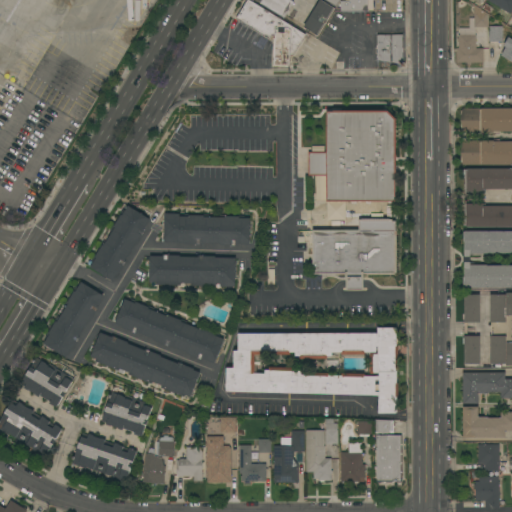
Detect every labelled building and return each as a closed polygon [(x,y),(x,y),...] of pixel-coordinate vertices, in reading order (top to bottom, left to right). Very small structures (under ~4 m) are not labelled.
[(289,55),(289,67),(272,66),(273,41),(236,19),(247,0),(249,0),(306,34),(293,55),(289,55)] [(284,18),(259,3),(260,0),(289,0),(293,2),(284,18)] [(318,35),(303,27),(319,0),(321,0),(334,8),(318,35)] [(368,0),(368,11),(340,11),(340,1),(350,1),(350,0),(368,0)] [(489,1),(489,0),(511,0),(511,10),(510,14),(489,1)] [(488,13),(488,27),(474,27),(474,5),(488,13)] [(306,9),(310,12),(305,21),(301,18),(306,9)] [(502,26),(502,42),(489,41),(489,26),(502,26)] [(377,35),(402,35),(402,64),(377,60),(377,35)] [(483,62),(471,62),(471,65),(466,65),(466,62),(456,62),(456,49),(458,49),(458,35),(476,35),(476,48),(483,48),(483,62)] [(511,61),(501,55),(505,47),(503,46),(508,37),(511,39),(511,61)] [(511,131),(480,131),(480,132),(462,132),(462,108),(511,108),(511,131)] [(326,201),(326,110),(387,110),(396,118),(396,201),(326,201)] [(511,164),(485,165),(462,165),(462,138),(465,138),(465,141),(493,141),(493,142),(511,141),(511,164)] [(308,152),(326,152),(326,175),(308,175),(308,152)] [(511,189),(482,189),(482,192),(465,192),(465,170),(466,170),(466,168),(511,168),(511,189)] [(511,226),(466,227),(466,226),(464,226),(464,217),(465,217),(465,203),(483,203),(483,206),(511,206),(511,226)] [(144,228),(145,229),(134,248),(133,248),(125,261),(126,261),(113,282),(90,267),(96,257),(95,256),(102,244),(104,245),(115,227),(113,227),(121,214),(122,215),(128,205),(150,219),(144,228)] [(249,245),(236,244),(236,245),(220,245),(220,243),(201,242),(201,244),(164,243),(165,213),(180,214),(179,216),(189,217),(189,215),(203,215),(203,217),(225,217),(225,216),(239,216),(239,218),(250,218),(249,245)] [(395,231),(396,231),(397,273),(395,273),(395,275),(363,275),(363,291),(345,291),(345,274),(312,274),(312,230),(395,229),(395,231)] [(511,253),(470,253),(470,257),(464,257),(464,231),(511,231),(511,253)] [(150,256),(163,256),(163,255),(180,255),(180,257),(198,257),(198,256),(215,256),(215,258),(236,258),(236,287),(220,287),(220,284),(215,284),(215,286),(199,286),(199,283),(170,283),(170,284),(160,284),(161,282),(150,282),(150,256)] [(511,287),(464,288),(464,262),(470,262),(470,265),(487,265),(487,266),(511,265),(511,287)] [(97,306),(98,307),(89,322),(88,321),(78,336),(80,337),(72,350),(70,349),(66,357),(44,344),(50,334),(48,333),(55,321),(57,322),(68,304),(67,303),(74,291),(75,292),(81,282),(103,295),(97,306)] [(490,336),(491,336),(491,323),(490,323),(490,295),(505,295),(505,292),(511,292),(511,365),(506,365),(506,364),(490,364),(490,336)] [(464,295),(480,295),(480,322),(479,322),(479,336),(480,336),(480,364),(464,364),(464,295)] [(135,303),(135,302),(149,307),(148,308),(168,316),(168,315),(184,321),(183,322),(201,330),(201,328),(215,334),(214,335),(225,339),(215,363),(204,359),(204,361),(187,354),(187,353),(170,346),(169,347),(154,340),(154,339),(137,332),(137,334),(120,327),(120,326),(115,323),(125,299),(135,303)] [(226,392),(226,368),(233,368),(234,351),(237,351),(238,333),(377,333),(377,328),(396,328),(396,346),(398,346),(398,369),(396,369),(396,414),(379,414),(379,396),(226,392)] [(190,397),(185,394),(184,397),(160,387),(161,385),(152,381),(151,384),(128,374),(129,372),(119,368),(118,370),(94,361),(95,358),(90,356),(100,332),(112,337),(113,336),(128,342),(128,343),(145,350),(145,349),(161,355),(160,356),(177,363),(178,362),(194,369),(193,369),(200,372),(190,397)] [(74,379),(56,408),(49,404),(50,402),(40,395),(39,397),(24,388),(25,386),(20,383),(36,357),(48,365),(49,363),(74,379)] [(505,372),(505,379),(511,379),(511,398),(500,398),(500,393),(487,393),(478,393),(478,404),(463,404),(463,373),(505,372)] [(153,404),(142,436),(134,434),(135,432),(123,428),(122,430),(106,424),(107,423),(101,421),(111,392),(125,397),(125,395),(153,404)] [(31,449),(32,447),(9,433),(8,434),(0,429),(0,420),(13,399),(18,403),(19,402),(33,411),(33,412),(41,417),(42,416),(50,421),(49,422),(54,425),(55,424),(62,429),(45,457),(31,449)] [(478,407),(478,417),(488,417),(488,418),(500,418),(500,412),(511,412),(511,431),(505,431),(505,438),(463,438),(462,407),(478,407)] [(236,432),(220,432),(220,416),(236,416),(236,432)] [(325,432),(326,432),(326,419),(333,419),(333,423),(337,423),(337,432),(337,444),(325,444),(325,432)] [(394,420),(394,433),(374,433),(375,420),(394,420)] [(358,421),(370,421),(370,435),(357,434),(358,421)] [(306,430),(324,430),(324,446),(325,446),(325,458),(331,458),(331,471),(332,471),(332,473),(331,473),(331,481),(318,481),(318,479),(314,479),(314,476),(313,476),(313,472),(306,472),(306,430)] [(273,446),(281,445),(281,438),(291,438),(291,431),(304,431),(304,452),(293,452),(293,458),(298,466),(298,483),(274,483),(273,446)] [(112,478),(113,476),(86,467),(86,468),(72,463),(82,433),(88,435),(89,433),(93,435),(101,438),(105,439),(105,441),(114,444),(114,443),(119,444),(119,445),(123,446),(123,447),(129,449),(129,448),(137,450),(126,482),(112,478)] [(387,435),(401,435),(402,482),(376,482),(376,435),(387,435)] [(207,436),(222,436),(223,446),(230,446),(231,482),(207,482),(207,436)] [(258,439),(271,439),(271,453),(258,453),(258,439)] [(158,456),(159,441),(174,442),(173,457),(158,456)] [(341,452),(349,452),(349,443),(361,443),(361,452),(361,461),(362,461),(362,464),(365,464),(365,478),(364,478),(364,482),(341,482),(341,452)] [(484,471),(484,465),(482,465),(482,464),(478,464),(477,445),(499,444),(499,471),(484,471)] [(239,445),(250,445),(251,464),(266,464),(266,481),(250,481),(250,484),(244,484),(244,481),(241,481),(241,473),(239,473),(239,445)] [(203,480),(194,481),(194,476),(176,476),(176,460),(179,460),(179,459),(186,459),(186,447),(202,447),(203,480)] [(142,482),(145,453),(154,454),(154,456),(157,456),(157,457),(161,457),(165,470),(164,484),(142,482)] [(485,508),(485,501),(475,501),(475,481),(478,481),(478,477),(498,477),(498,482),(499,482),(499,508),(485,508)] [(0,511),(0,505),(6,509),(11,500),(27,510),(25,511),(0,511)]
